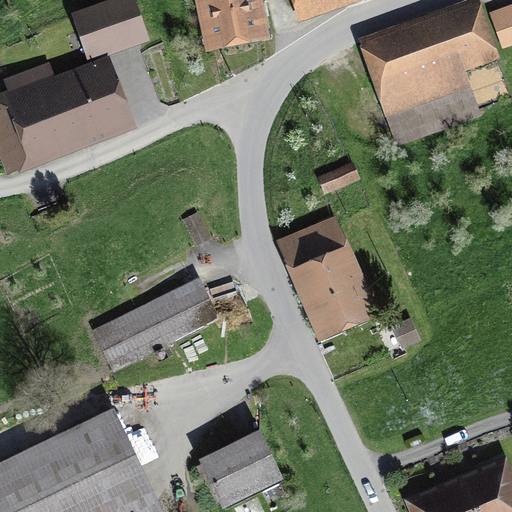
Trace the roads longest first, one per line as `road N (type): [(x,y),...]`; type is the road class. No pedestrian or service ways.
road 1 (unclassified): [(250,86),(251,186),(262,251),(383,511)]
road 2 (unclassified): [(250,86),(0,186)]
road 3 (unclassified): [(426,0),(361,21),(250,86)]
